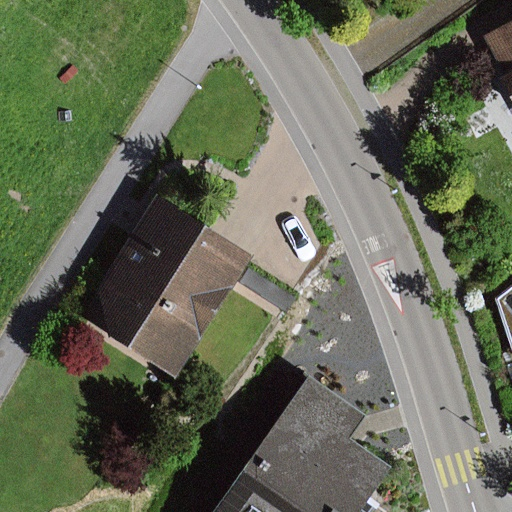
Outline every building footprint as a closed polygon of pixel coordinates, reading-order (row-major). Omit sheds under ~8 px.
[(511,20),(484,36),(506,76),(501,79),(511,99),(511,20)] [(498,130),(486,109),(466,119),(478,141),(498,130)] [(177,379),(254,257),(159,197),(97,295),(110,337),(177,379)] [(296,299),(250,270),(240,285),(287,314),(296,299)] [(511,288),(497,301),(511,341),(511,288)] [(367,417),(311,378),(216,511),(376,511),(381,506),(371,499),(392,468),(351,439),(367,417)]
